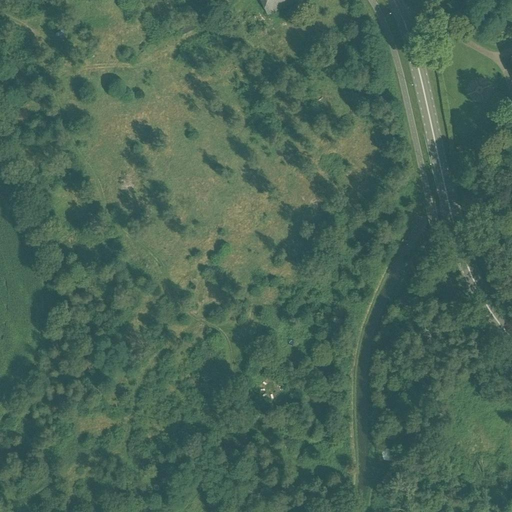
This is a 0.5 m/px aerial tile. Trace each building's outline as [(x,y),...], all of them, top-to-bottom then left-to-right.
[(260,0),(267,15),(303,0),(302,0),(260,0)] [(498,32),(502,33),(505,32),(507,28),(505,24),(501,23),(497,25),(496,28),(498,32)] [(158,85),(146,91),(150,99),(162,94),(158,85)] [(109,105),(120,107),(122,98),(112,96),(109,105)] [(33,107),(29,113),(33,116),(37,110),(33,107)] [(150,116),(153,124),(160,121),(157,113),(150,116)] [(120,157),(130,138),(110,128),(101,145),(106,147),(101,156),(115,163),(118,156),(120,157)] [(169,145),(174,149),(178,143),(174,139),(169,145)] [(109,166),(110,175),(122,173),(120,164),(109,166)] [(73,214),(68,216),(71,223),(76,220),(73,214)] [(88,262),(97,258),(94,253),(86,257),(88,262)] [(214,290),(208,282),(201,287),(207,295),(214,290)] [(272,293),(270,301),(277,302),(279,295),(272,293)]
